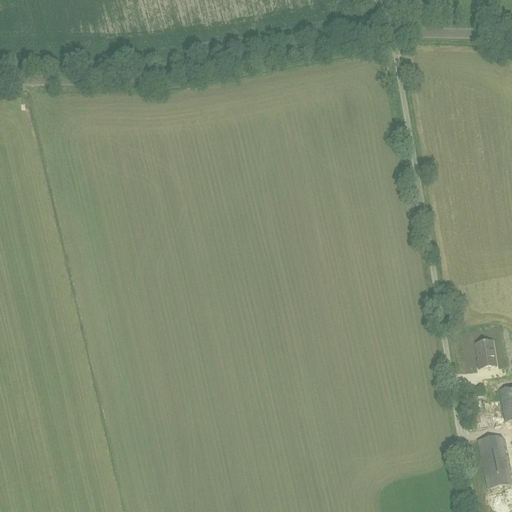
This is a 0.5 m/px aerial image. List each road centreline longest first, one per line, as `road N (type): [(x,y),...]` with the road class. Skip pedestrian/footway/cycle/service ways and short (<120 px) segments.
road 1 (track): [(473,511),(390,39)]
road 2 (tertiary): [(0,79),(146,81),(390,39)]
road 3 (tertiary): [(390,39),(511,37)]
